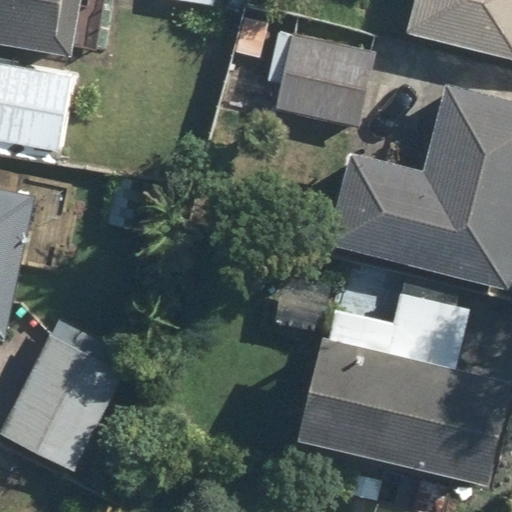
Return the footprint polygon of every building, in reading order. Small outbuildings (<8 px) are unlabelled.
[(92,0),(0,0),(0,34),(83,50),(92,0)] [(229,0),(164,0),(164,2),(228,10),(229,0)] [(511,0),(425,0),(419,27),(511,50),(511,0)] [(393,32),(290,18),(276,116),(380,130),(393,32)] [(83,66),(0,55),(0,142),(72,152),(83,66)] [(511,94),(449,78),(426,167),(356,149),(333,238),(511,284),(511,94)] [(0,332),(19,335),(45,190),(0,182),(0,332)] [(394,320),(346,308),(314,436),(504,483),(511,453),(511,369),(465,358),(481,294),(405,275),(394,320)] [(146,353),(68,311),(1,436),(79,478),(146,353)]
